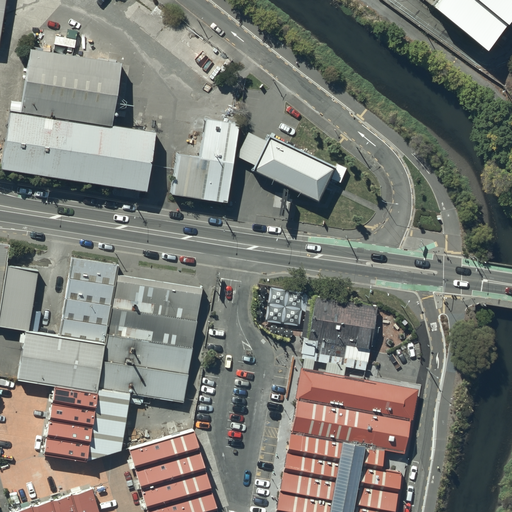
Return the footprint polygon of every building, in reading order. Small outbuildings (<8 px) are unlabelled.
[(511,0),(429,0),(428,2),(481,45),(511,7),(511,0)] [(28,43),(19,107),(108,120),(118,57),(28,43)] [(19,107),(7,105),(0,147),(0,163),(146,186),(155,128),(108,120),(19,107)] [(197,152),(175,149),(170,190),(225,197),(237,121),(204,115),(197,152)] [(252,169),(318,201),(334,166),(268,135),(252,169)] [(0,297),(6,262),(8,243),(0,241),(0,297)] [(59,332),(108,340),(117,277),(118,262),(71,255),(59,332)] [(0,297),(0,322),(28,327),(37,267),(6,262),(0,297)] [(203,293),(117,277),(108,340),(99,391),(132,396),(184,406),(203,293)] [(303,290),(269,285),(267,304),(301,308),(303,290)] [(379,308),(311,296),(300,353),(369,365),(379,308)] [(52,389),(99,395),(99,391),(108,340),(59,332),(24,328),(16,383),(52,389)] [(423,386),(303,367),(298,399),(279,511),(399,511),(418,419),(423,386)] [(99,395),(52,389),(40,456),(89,464),(123,454),(132,396),(99,391),(99,395)] [(194,429),(128,448),(146,511),(215,511),(217,511),(194,429)] [(97,511),(90,487),(7,510),(7,511),(97,511)]
